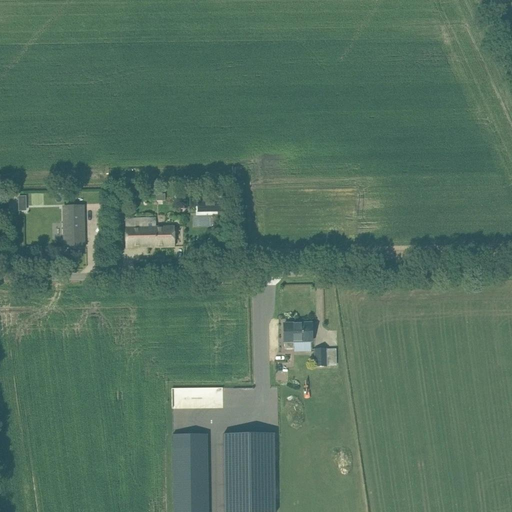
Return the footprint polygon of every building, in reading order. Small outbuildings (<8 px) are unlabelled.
[(18,211),(29,210),(29,194),(17,194),(18,211)] [(221,202),(204,202),(204,212),(221,212),(221,202)] [(84,247),(83,207),(63,207),(64,247),(84,247)] [(155,218),(125,219),(126,248),(174,247),(174,226),(155,227),(155,218)] [(284,324),(283,350),(294,349),(294,342),(312,341),(311,323),(291,324),(291,325),(284,325),(284,324)] [(326,366),(326,349),(314,349),(315,367),(326,366)] [(144,402),(116,402),(117,454),(145,454),(144,402)] [(208,511),(207,434),(172,435),(173,453),(173,511),(208,511)] [(273,440),(222,440),(223,511),(274,511),(274,510),(273,440)]
